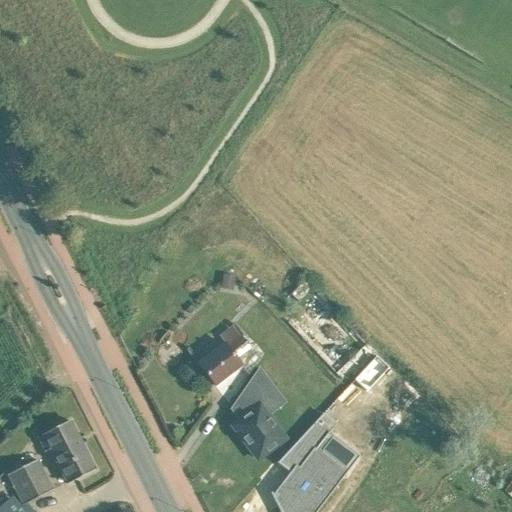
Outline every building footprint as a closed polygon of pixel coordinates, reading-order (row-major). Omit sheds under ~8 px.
[(241,274),(221,270),(217,290),(238,294),(241,274)] [(225,344),(199,365),(215,386),(241,366),(237,360),(251,349),(241,336),(227,347),(225,344)] [(361,348),(335,365),(344,379),(370,361),(361,348)] [(376,355),(353,380),(366,392),(390,368),(376,355)] [(232,426),(257,459),(284,440),(267,416),(284,403),(259,369),(231,409),(239,421),(232,426)] [(287,475),(269,499),(275,511),(315,511),(344,475),(314,452),(334,426),(321,416),(275,465),(287,475)] [(70,421),(37,438),(44,452),(48,450),(66,485),(95,470),(70,421)] [(7,477),(22,506),(52,490),(37,461),(7,477)] [(0,511),(32,511),(27,506),(22,510),(17,504),(18,503),(8,492),(0,498),(0,505),(1,507),(0,508),(0,511)]
